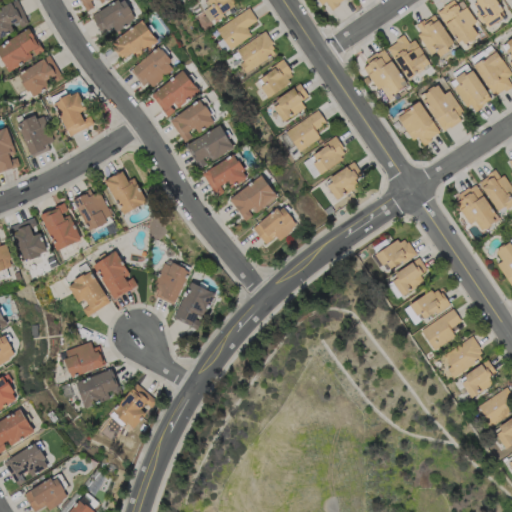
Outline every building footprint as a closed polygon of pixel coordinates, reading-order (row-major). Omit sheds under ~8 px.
[(0,35),(27,23),(16,0),(12,0),(0,5),(0,35)] [(104,0),(79,0),(84,10),(96,5),(96,4),(104,0)] [(99,32),(112,26),(114,29),(134,19),(124,0),(116,0),(90,14),(99,32)] [(202,0),(207,6),(201,10),(209,21),(238,0),(202,0)] [(317,0),(320,4),(325,1),(330,8),(341,0),(317,0)] [(452,0),(436,13),(461,46),(482,31),(459,0),(452,0)] [(472,0),(487,26),(506,15),(497,0),(472,0)] [(245,27),(256,20),(248,7),(215,28),(228,48),(250,34),(245,27)] [(414,24),(432,56),(452,45),(434,13),(414,24)] [(135,55),(156,43),(143,20),(109,39),(119,58),(133,51),(135,55)] [(32,55),(33,56),(43,49),(27,26),(0,44),(0,58),(9,71),(32,55)] [(276,52),(265,31),(233,48),(244,69),(276,52)] [(386,46),(406,78),(429,63),(413,39),(408,42),(403,35),(386,46)] [(511,36),(501,43),(511,60),(508,61),(511,68),(511,36)] [(148,88),(174,66),(156,45),(130,68),(148,88)] [(359,64),(384,102),(391,97),(388,93),(405,83),(382,49),(359,64)] [(472,65),(494,96),(511,84),(505,77),(511,73),(494,49),(472,65)] [(16,73),(29,95),(61,77),(48,54),(16,73)] [(254,78),(266,96),(294,78),(283,60),(254,78)] [(453,76),(457,83),(455,84),(468,111),(489,101),(471,66),(453,76)] [(149,92),(165,116),(174,110),(172,108),(197,91),(183,70),(149,92)] [(441,129),(464,115),(448,89),(442,93),(436,84),(420,94),(441,129)] [(299,100),(306,96),(301,85),(270,100),(280,120),(304,109),(299,100)] [(89,115),(82,118),(78,110),(84,108),(76,91),(52,100),(66,135),(93,124),(89,115)] [(197,131),(215,120),(201,98),(168,119),(181,139),(195,129),(197,131)] [(439,132),(417,100),(395,115),(412,140),(417,136),(422,144),(439,132)] [(327,125),(317,109),(284,129),(297,150),(319,137),(316,132),(327,125)] [(48,148),(46,142),(52,140),(42,113),(16,122),(29,156),(48,148)] [(185,142),(196,166),(232,148),(221,125),(185,142)] [(319,173),(346,154),(334,136),(307,155),(319,173)] [(202,169),(212,195),(225,190),(224,187),(245,179),(236,155),(202,169)] [(363,180),(351,162),(323,180),(335,199),(363,180)] [(511,198),(510,195),(511,194),(511,191),(497,168),(477,180),(498,212),(511,203),(511,198)] [(104,178),(120,213),(145,202),(133,177),(126,180),(122,170),(104,178)] [(252,213),(276,197),(261,175),(228,197),(244,220),(253,214),(252,213)] [(468,224),(473,220),(480,230),(498,218),(475,184),(452,199),(468,224)] [(91,193),(89,190),(72,198),(86,229),(111,218),(98,190),(91,193)] [(54,250),(78,240),(64,203),(39,213),(54,250)] [(275,235),(277,239),(297,227),(283,205),(251,224),(262,243),(275,235)] [(8,226),(20,260),(45,252),(32,217),(8,226)] [(376,252),(387,270),(415,254),(404,235),(376,252)] [(511,240),(510,238),(494,250),(500,260),(495,264),(511,287),(511,240)] [(112,298),(135,285),(114,250),(91,263),(112,298)] [(426,270),(419,257),(390,273),(401,294),(421,282),(417,275),(426,270)] [(150,293),(173,304),(188,270),(165,260),(150,293)] [(108,301),(89,270),(67,283),(82,307),(81,308),(86,316),(108,301)] [(198,328),(213,291),(188,281),(173,318),(198,328)] [(414,325),(447,302),(435,285),(402,308),(414,325)] [(454,336),(448,327),(460,320),(452,308),(419,329),(433,349),(454,336)] [(442,354),(449,365),(446,367),(451,375),(483,354),(471,335),(442,354)] [(61,349),(69,376),(104,365),(98,345),(91,347),(89,341),(61,349)] [(469,397),(490,384),(486,377),(495,372),(487,360),(458,378),(469,397)] [(74,380),(82,405),(120,394),(112,368),(74,380)] [(130,428),(155,400),(135,383),(111,410),(130,428)] [(476,406),(489,425),(511,409),(511,398),(504,387),(476,406)] [(0,419),(0,451),(8,447),(7,445),(32,431),(19,408),(0,419)] [(511,416),(492,430),(504,448),(511,442),(511,416)] [(2,461),(16,484),(27,477),(27,478),(48,465),(33,442),(2,461)] [(67,497),(62,489),(66,486),(58,472),(22,493),(32,511),(44,504),(47,508),(67,497)] [(80,497),(90,510),(97,504),(86,492),(80,497)] [(93,511),(77,499),(65,511),(93,511)]
